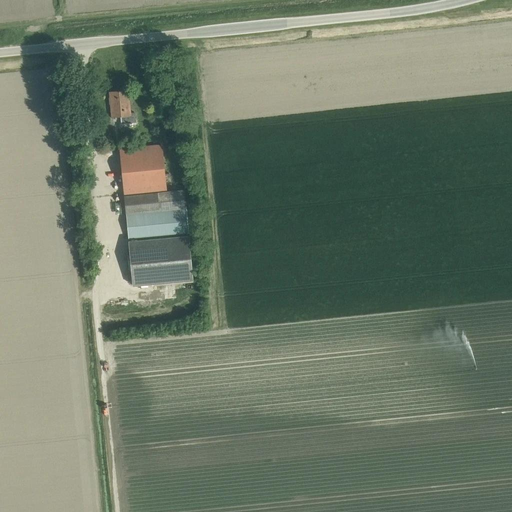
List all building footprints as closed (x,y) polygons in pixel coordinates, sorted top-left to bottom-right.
[(112,117),(130,115),(128,91),(109,92),(112,117)] [(161,145),(120,149),(124,196),(166,191),(161,145)] [(166,191),(124,196),(129,242),(188,236),(189,235),(184,190),(166,191)] [(188,236),(129,242),(133,286),(193,280),(188,236)] [(116,277),(115,254),(101,255),(102,277),(116,277)]
